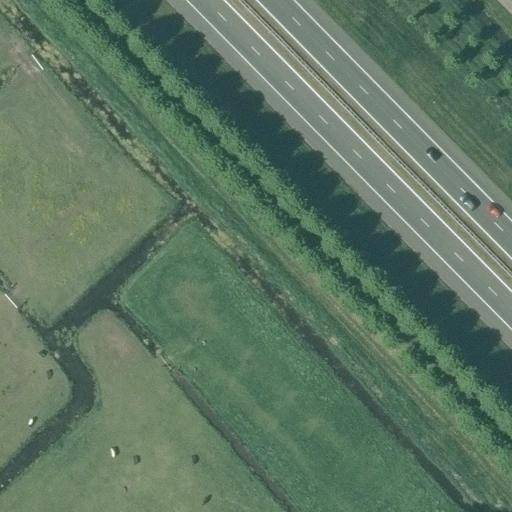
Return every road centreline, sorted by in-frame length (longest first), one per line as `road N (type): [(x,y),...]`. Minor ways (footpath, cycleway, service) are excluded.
road 1 (motorway): [(202,0),(511,314)]
road 2 (motorway): [(511,241),(273,0)]
